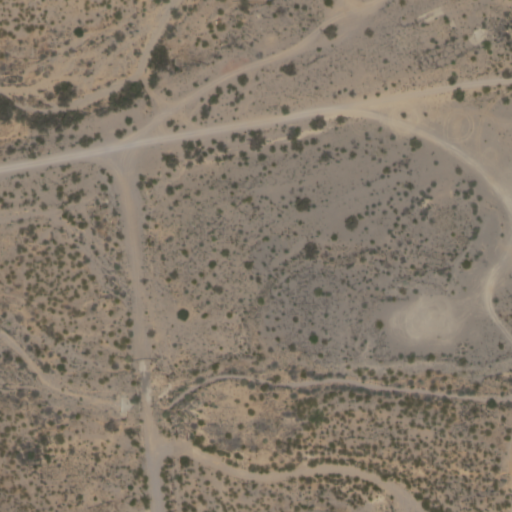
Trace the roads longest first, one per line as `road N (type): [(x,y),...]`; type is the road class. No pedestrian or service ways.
road 1 (track): [(158,511),(123,188),(100,161),(72,157),(0,170)]
road 2 (track): [(511,78),(72,157)]
road 3 (track): [(150,448),(254,474),(342,470),(381,480),(422,511)]
